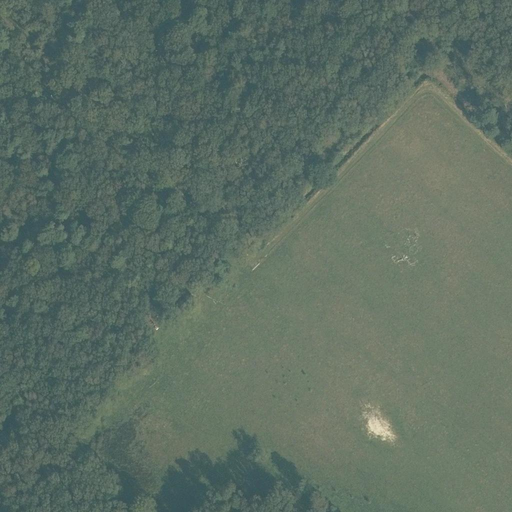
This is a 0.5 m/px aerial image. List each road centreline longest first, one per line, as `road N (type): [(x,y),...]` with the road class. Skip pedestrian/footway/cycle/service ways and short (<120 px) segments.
road 1 (track): [(511,167),(426,91),(259,258),(222,233)]
road 2 (track): [(449,0),(222,233)]
road 3 (track): [(222,233),(0,17)]
